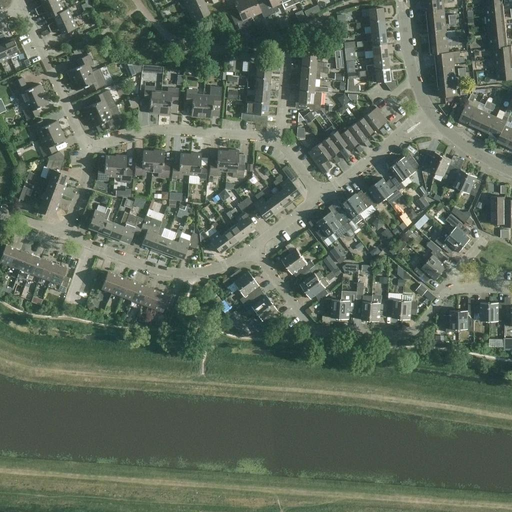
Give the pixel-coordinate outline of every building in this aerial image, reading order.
[(58,0),(40,0),(43,5),(35,9),(37,12),(59,2),(58,0)] [(204,3),(203,0),(183,0),(188,11),(204,3)] [(247,20),(252,17),(244,0),(235,0),(235,2),(234,2),(239,14),(234,17),(240,29),(247,26),(247,20)] [(244,0),(252,17),(261,13),(264,18),(269,16),(264,3),(258,5),(255,0),(244,0)] [(277,6),(282,4),(280,0),(268,0),(269,1),(264,3),(269,16),(279,12),(277,6)] [(280,0),(282,4),(285,9),(299,2),(298,0),(280,0)] [(434,0),(425,1),(427,12),(444,10),(443,0),(434,0)] [(48,26),(49,29),(72,19),(68,9),(63,11),(59,2),(37,12),(38,16),(47,13),(49,18),(53,16),(56,21),(48,26)] [(209,14),(204,3),(188,11),(193,21),(209,14)] [(503,4),(485,6),(487,17),(504,15),(503,4)] [(362,23),(384,20),(383,8),(368,9),(369,17),(361,18),(362,23)] [(428,23),(446,21),(444,10),(427,12),(428,23)] [(487,17),(488,27),(506,25),(504,15),(487,17)] [(72,19),(49,29),(51,32),(59,29),(62,35),(76,28),(72,19)] [(371,34),(385,32),(384,20),(362,23),(362,28),(370,27),(371,34)] [(428,23),(429,34),(447,32),(446,21),(428,23)] [(506,25),(488,27),(489,38),(507,36),(506,25)] [(364,46),(364,47),(387,45),(385,32),(371,34),(366,34),(367,41),(356,42),(357,47),(364,46)] [(430,44),(448,42),(447,32),(429,34),(430,44)] [(0,35),(10,58),(20,54),(13,39),(8,41),(3,34),(0,35)] [(0,59),(1,62),(10,58),(0,35),(0,59)] [(494,49),(494,48),(508,47),(507,36),(489,38),(490,49),(494,49)] [(435,55),(449,53),(448,42),(430,44),(431,55),(435,55)] [(373,58),(388,57),(387,45),(364,47),(365,58),(373,57),(373,58)] [(494,48),(494,49),(495,59),(511,57),(511,49),(511,46),(508,47),(494,48)] [(436,66),(454,63),(453,52),(449,53),(435,55),(436,66)] [(302,54),(301,66),(324,68),(324,63),(316,62),(317,55),(302,54)] [(68,72),(72,82),(92,73),(89,67),(94,65),(89,55),(77,61),(80,67),(68,72)] [(388,57),(373,58),(374,65),(366,66),(367,71),(389,69),(388,57)] [(511,57),(495,59),(496,70),(511,68),(511,57)] [(271,66),(266,66),(266,60),(250,58),(248,77),(270,79),(271,66)] [(437,76),(455,74),(454,63),(436,66),(437,76)] [(324,68),(301,66),(300,79),(315,80),(315,73),(328,74),(328,68),(324,68)] [(511,68),(496,70),(497,81),(511,79),(511,68)] [(367,71),(359,71),(360,77),(372,76),(373,83),(390,81),(392,81),(392,73),(390,74),(389,69),(367,71)] [(351,84),(359,78),(355,72),(347,77),(351,84)] [(94,79),(92,73),(72,82),(76,91),(89,86),(91,92),(103,86),(99,77),(94,79)] [(456,85),(455,74),(437,76),(438,87),(456,85)] [(128,76),(121,83),(129,91),(136,84),(128,76)] [(269,91),(270,79),(248,77),(247,88),(255,89),(255,90),(269,91)] [(23,97),(25,103),(45,94),(40,84),(28,90),(23,78),(11,83),(18,99),(23,97)] [(300,79),(300,91),(322,92),(328,92),(328,88),(314,87),(315,80),(300,79)] [(456,85),(438,87),(439,98),(457,96),(456,85)] [(210,96),(204,95),(202,118),(212,119),(213,105),(220,106),(221,93),(221,87),(211,86),(210,96)] [(149,114),(160,114),(162,92),(155,91),(156,88),(145,87),(144,100),(150,100),(149,114)] [(168,92),(162,92),(160,114),(170,115),(171,102),(178,102),(179,90),(168,89),(168,92)] [(191,117),(202,118),(204,95),(197,95),(198,91),(187,90),(186,103),(192,104),(191,117)] [(247,96),(246,101),(268,103),(269,91),(255,90),(255,97),(247,96)] [(322,92),(300,91),(299,103),(307,104),(306,110),(320,111),(322,92)] [(89,118),(109,109),(107,103),(110,102),(106,92),(94,97),(97,103),(84,109),(89,118)] [(45,94),(25,103),(24,103),(27,109),(23,111),(28,120),(40,115),(37,109),(49,104),(45,94)] [(472,94),(468,102),(460,120),(470,125),(477,109),(472,106),(476,96),(472,94)] [(268,103),(246,101),(245,114),(242,113),(241,120),(257,121),(258,115),(268,116),(268,103)] [(507,122),(510,116),(511,111),(511,108),(508,106),(509,103),(504,101),(496,118),(497,118),(489,134),(499,138),(499,139),(505,126),(507,122)] [(487,113),(480,130),(489,134),(497,118),(496,118),(491,115),(496,105),(492,103),(489,110),(488,110),(487,113)] [(377,108),(363,118),(374,131),(387,121),(377,108)] [(112,115),(109,109),(89,118),(93,128),(98,126),(101,132),(120,123),(115,113),(112,115)] [(487,113),(477,109),(470,125),(480,130),(487,113)] [(366,137),(374,131),(363,118),(355,124),(366,137)] [(39,134),(42,140),(61,131),(57,121),(45,127),(42,121),(30,126),(35,136),(39,134)] [(366,137),(355,124),(348,129),(358,143),(366,137)] [(511,136),(511,128),(505,126),(499,139),(499,138),(497,142),(507,147),(511,136)] [(340,135),(347,145),(350,149),(358,143),(348,129),(340,135)] [(66,140),(61,131),(42,140),(44,145),(40,147),(44,157),(56,152),(53,146),(66,140)] [(339,151),(347,145),(340,135),(337,131),(329,137),(339,151)] [(329,137),(321,143),(331,157),(339,151),(329,137)] [(328,159),(331,157),(321,143),(308,153),(324,174),(332,167),(329,162),(328,159)] [(152,174),(154,152),(154,150),(154,152),(144,151),(143,164),(136,163),(135,176),(146,177),(146,172),(152,172),(152,174)] [(154,150),(154,152),(152,174),(153,174),(153,172),(158,173),(158,178),(169,178),(170,166),(163,165),(165,151),(163,151),(163,152),(154,152),(155,150),(154,150)] [(227,174),(229,151),(229,150),(228,150),(228,151),(218,151),(217,163),(211,163),(210,176),(221,177),(221,172),(227,172),(226,174),(227,174)] [(229,150),(229,151),(227,174),(227,172),(233,173),(233,177),(244,178),(245,166),(238,165),(239,151),(238,151),(238,152),(229,151),(229,150)] [(48,158),(49,160),(64,160),(64,157),(60,152),(48,158)] [(436,174),(444,155),(443,156),(435,152),(433,157),(428,155),(424,163),(429,165),(427,169),(436,173),(435,174),(436,174)] [(189,175),(191,153),(191,154),(181,154),(180,166),(173,166),(172,179),(183,180),(183,175),(189,175),(189,177),(189,175)] [(191,153),(189,175),(189,177),(190,177),(190,175),(195,176),(195,181),(206,181),(207,169),(201,168),(202,154),(200,154),(200,155),(191,154),(192,153),(191,153)] [(397,162),(409,178),(410,178),(409,177),(420,169),(419,166),(411,154),(406,158),(405,157),(398,162),(397,162)] [(115,179),(117,155),(116,155),(116,157),(106,156),(105,169),(98,168),(97,181),(108,182),(109,177),(114,177),(114,179),(115,179)] [(117,155),(115,179),(115,178),(121,178),(120,183),(131,183),(132,171),(126,170),(127,156),(126,156),(126,157),(117,157),(117,155)] [(444,156),(444,155),(436,174),(436,173),(444,177),(443,179),(449,182),(453,172),(455,167),(450,165),(452,160),(444,156)] [(46,179),(50,180),(66,186),(70,176),(60,172),(64,160),(49,160),(47,167),(50,168),(46,179)] [(389,176),(391,179),(399,190),(404,186),(401,183),(409,178),(397,162),(398,163),(390,168),(393,172),(389,176)] [(283,189),(292,200),(300,194),(292,183),(297,179),(287,166),(282,169),(289,179),(284,182),(278,175),(275,178),(277,180),(280,185),(283,189)] [(459,174),(453,172),(449,182),(454,184),(453,187),(461,190),(461,191),(462,190),(470,173),(469,173),(461,170),(459,174)] [(470,173),(462,190),(461,191),(462,191),(476,197),(481,185),(476,182),(478,177),(470,174),(470,173)] [(218,179),(209,178),(208,185),(217,186),(218,179)] [(399,190),(391,179),(386,183),(383,178),(376,184),(375,183),(387,199),(390,203),(402,194),(399,190)] [(62,197),(66,186),(50,180),(46,191),(62,197)] [(274,196),(284,209),(290,204),(289,202),(292,200),(283,189),(280,185),(277,180),(273,182),(280,192),(274,196)] [(379,204),(387,199),(375,183),(375,184),(368,190),(371,194),(367,197),(372,205),(374,207),(379,203),(379,204)] [(265,203),(274,214),(277,212),(278,214),(284,209),(274,196),(269,200),(258,186),(255,189),(258,193),(262,198),(266,203),(265,203)] [(46,191),(42,201),(58,207),(62,197),(46,191)] [(265,220),(274,214),(265,203),(266,203),(262,198),(258,193),(255,196),(259,201),(254,204),(249,197),(243,201),(252,213),(257,209),(265,220)] [(349,198),(348,198),(360,215),(361,214),(360,214),(372,205),(367,197),(364,194),(359,198),(356,194),(349,199),(349,198)] [(491,197),(491,210),(505,210),(505,200),(505,197),(491,197)] [(344,209),(340,212),(348,223),(353,220),(355,223),(362,218),(360,215),(348,198),(348,199),(349,199),(341,205),(344,209)] [(54,217),(58,207),(42,201),(38,211),(54,217)] [(247,216),(252,213),(243,201),(238,205),(243,213),(235,218),(239,223),(247,234),(256,227),(247,216)] [(98,232),(103,219),(107,208),(103,207),(101,212),(95,210),(88,228),(98,232)] [(107,208),(103,219),(98,232),(102,233),(101,236),(108,238),(114,223),(107,221),(111,210),(107,208)] [(162,219),(165,213),(153,209),(151,214),(162,219)] [(505,210),(491,210),(491,224),(504,224),(505,224),(505,213),(505,210)] [(235,225),(230,229),(239,242),(245,238),(244,236),(247,234),(239,223),(235,218),(230,211),(226,213),(229,216),(235,225)] [(324,217),(335,232),(338,236),(351,227),(348,223),(340,212),(335,216),(332,212),(325,217),(324,217)] [(126,222),(124,227),(125,227),(120,240),(130,244),(134,231),(140,233),(141,229),(146,216),(145,219),(130,213),(126,222)] [(450,234),(451,234),(466,247),(466,246),(465,246),(471,239),(467,236),(471,231),(451,214),(446,220),(456,228),(451,234),(450,233),(450,234)] [(141,229),(147,231),(142,244),(152,248),(157,235),(162,222),(146,216),(141,229)] [(335,232),(324,217),(324,218),(317,223),(320,227),(315,231),(323,241),(335,232)] [(162,222),(157,235),(152,248),(156,249),(155,251),(162,254),(168,239),(161,237),(168,220),(167,220),(164,218),(162,222)] [(358,223),(360,228),(368,224),(365,219),(358,223)] [(210,222),(214,227),(217,232),(218,232),(221,236),(229,247),(232,245),(233,247),(239,242),(230,229),(224,234),(217,224),(216,223),(215,222),(213,220),(210,222)] [(114,223),(108,238),(115,241),(116,239),(120,240),(125,227),(124,227),(114,223)] [(217,232),(214,227),(205,233),(204,231),(200,234),(201,244),(204,248),(212,242),(220,254),(229,247),(221,236),(218,232),(217,232)] [(168,239),(162,254),(169,257),(170,254),(173,256),(180,238),(182,232),(179,231),(178,233),(171,231),(168,239)] [(341,236),(345,240),(351,235),(347,231),(341,236)] [(190,241),(180,238),(173,256),(183,259),(188,246),(199,250),(197,235),(193,233),(192,236),(190,241)] [(435,241),(445,249),(451,254),(455,250),(459,253),(465,246),(465,247),(466,247),(451,234),(450,234),(446,239),(441,235),(435,241)] [(0,262),(10,266),(16,249),(6,245),(0,260),(0,262)] [(330,251),(337,260),(342,255),(335,246),(330,251)] [(287,268),(288,267),(303,256),(303,255),(302,256),(297,249),(291,253),(287,248),(283,252),(286,257),(282,260),(287,267),(287,268)] [(26,253),(16,249),(10,266),(20,270),(26,253)] [(427,261),(442,274),(442,273),(448,267),(444,263),(448,259),(440,252),(436,257),(433,254),(428,261),(427,261)] [(28,280),(30,274),(36,257),(26,253),(20,270),(17,276),(28,280)] [(303,256),(288,267),(287,268),(288,268),(293,275),(294,274),(298,279),(301,277),(315,266),(311,260),(307,262),(303,256)] [(47,260),(36,257),(30,274),(40,277),(47,260)] [(442,274),(427,261),(424,259),(414,271),(428,282),(432,277),(436,281),(441,274),(442,274)] [(47,260),(40,277),(50,281),(57,264),(47,260)] [(67,268),(57,264),(50,281),(60,285),(58,291),(64,293),(70,278),(64,276),(67,268)] [(300,290),(302,294),(324,278),(319,271),(316,274),(315,273),(313,275),(312,272),(317,268),(315,266),(301,277),(304,281),(300,284),(303,288),(300,290)] [(238,290),(254,278),(253,278),(248,271),(244,274),(240,269),(223,282),(227,288),(234,283),(238,289),(238,290)] [(112,293),(118,276),(108,272),(101,289),(112,293)] [(128,280),(118,276),(112,293),(122,297),(128,280)] [(254,278),(238,290),(239,290),(243,296),(240,299),(244,304),(262,292),(258,287),(259,286),(254,279),(254,278)] [(305,298),(309,296),(311,299),(316,296),(319,301),(329,294),(325,289),(326,288),(325,286),(328,283),(324,278),(302,294),(305,298)] [(128,280),(122,297),(132,301),(139,284),(128,280)] [(149,287),(139,284),(132,301),(142,304),(149,287)] [(149,287),(142,304),(152,308),(159,291),(149,287)] [(169,295),(159,291),(152,308),(163,312),(169,295)] [(257,314),(256,314),(256,315),(273,303),(272,302),(272,303),(266,296),(265,296),(262,292),(244,304),(248,309),(251,307),(257,314)] [(435,303),(439,299),(431,292),(427,296),(435,303)] [(370,322),(371,322),(372,302),(372,296),(363,295),(363,298),(357,298),(356,315),(362,315),(361,320),(370,321),(370,322)] [(403,295),(403,301),(401,320),(402,320),(402,319),(411,320),(411,315),(417,315),(418,309),(412,309),(413,295),(403,295)] [(342,299),(342,300),(340,320),(341,319),(349,319),(350,314),(356,315),(357,298),(357,296),(352,296),(352,301),(342,300),(342,299)] [(340,320),(342,300),(342,299),(341,299),(341,300),(326,299),(325,316),(331,316),(331,318),(340,319),(340,320)] [(372,302),(371,322),(371,321),(380,322),(380,317),(386,317),(387,313),(387,311),(388,300),(381,299),(380,303),(372,302)] [(387,311),(387,313),(393,313),(392,319),(401,319),(401,320),(403,301),(388,300),(387,311)] [(489,322),(490,322),(490,303),(490,302),(489,302),(489,303),(480,303),(480,308),(474,308),(474,314),(480,314),(480,322),(489,322)] [(490,302),(490,303),(490,322),(505,322),(505,309),(505,303),(499,303),(490,303),(490,302)] [(273,303),(256,315),(256,314),(252,317),(258,325),(260,323),(264,328),(277,319),(273,314),(277,311),(272,303),(273,303)] [(459,330),(459,310),(459,311),(450,311),(450,316),(444,316),(444,325),(450,325),(450,330),(459,330)] [(459,310),(459,330),(468,330),(468,331),(474,331),(474,316),(468,316),(468,311),(459,311),(459,310)] [(234,323),(240,320),(237,313),(231,316),(234,323)]
